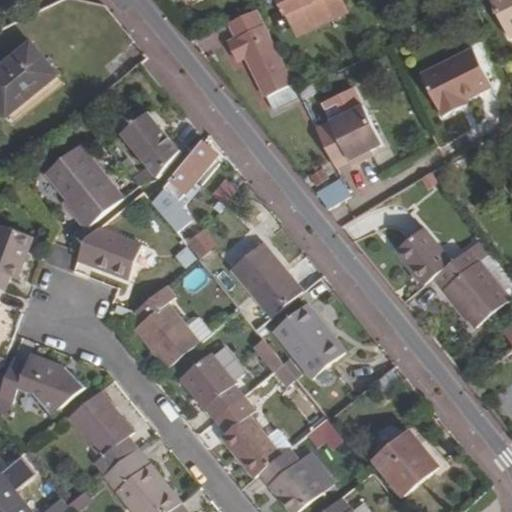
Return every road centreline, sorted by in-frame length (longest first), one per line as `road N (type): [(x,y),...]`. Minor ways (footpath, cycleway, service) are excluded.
road 1 (unclassified): [(511,469),(131,0)]
road 2 (residential): [(231,511),(59,309)]
